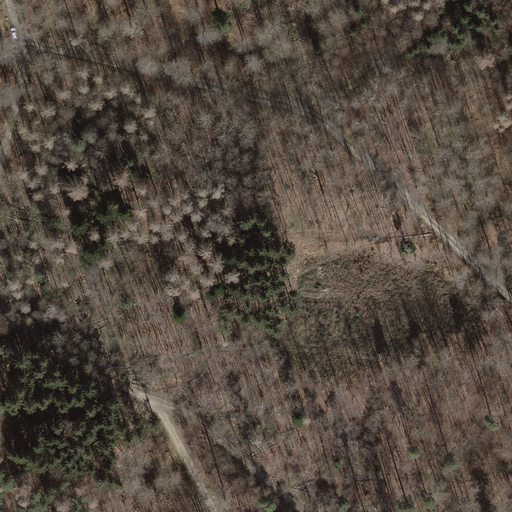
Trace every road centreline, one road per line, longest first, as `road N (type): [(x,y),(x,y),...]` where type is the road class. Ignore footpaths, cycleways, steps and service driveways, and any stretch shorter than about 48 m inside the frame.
road 1 (track): [(21,39),(318,117),(511,298)]
road 2 (track): [(304,511),(193,417),(87,369),(31,331),(0,294)]
road 3 (track): [(310,113),(463,0)]
road 4 (track): [(0,168),(24,67),(10,0)]
road 5 (track): [(214,511),(155,400)]
